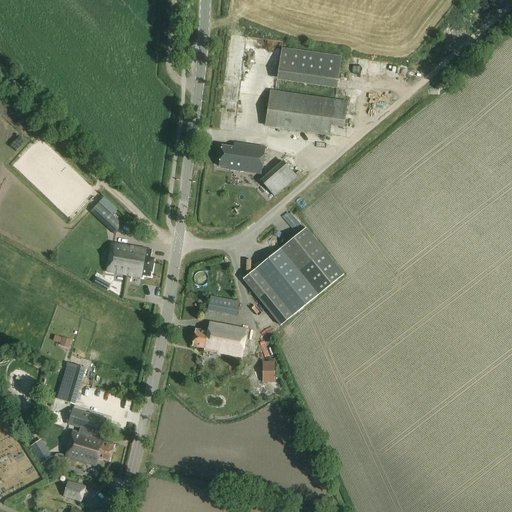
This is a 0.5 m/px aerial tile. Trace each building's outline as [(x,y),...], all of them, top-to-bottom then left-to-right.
[(281,47),(276,80),(336,89),(341,56),(281,47)] [(348,102),(270,90),(265,127),(329,136),(331,126),(344,128),(348,102)] [(264,148),(234,143),(233,149),(221,147),(219,166),(228,167),(228,169),(260,174),(264,148)] [(274,195),(299,177),(286,159),(261,178),(274,195)] [(119,222),(111,231),(115,235),(124,226),(119,222)] [(258,262),(253,266),(256,270),(293,316),(317,296),(343,276),(324,253),(306,229),(261,266),(258,262)] [(108,272),(108,274),(132,277),(142,278),(143,276),(152,277),(154,260),(150,259),(152,251),(112,245),(108,272)] [(99,275),(95,283),(109,290),(113,282),(99,275)] [(240,302),(210,296),(207,311),(237,317),(240,302)] [(247,330),(209,323),(207,332),(195,330),(192,346),(204,349),(203,350),(241,358),(247,330)] [(62,338),(60,344),(69,347),(71,341),(62,338)] [(262,362),(263,383),(274,383),(274,380),(274,362),(262,362)] [(239,364),(238,375),(247,376),(249,365),(239,364)] [(100,383),(103,372),(98,370),(94,382),(100,383)] [(60,400),(74,405),(83,377),(69,372),(60,400)] [(74,411),(69,425),(80,429),(78,434),(90,437),(92,432),(101,435),(105,421),(74,411)] [(78,434),(73,432),(66,458),(96,467),(99,459),(110,462),(115,447),(103,444),(104,441),(90,437),(78,434)] [(43,438),(31,445),(42,463),(53,456),(43,438)] [(48,460),(40,465),(43,469),(44,469),(49,478),(56,474),(48,460)] [(67,481),(62,497),(81,503),(86,487),(67,481)]
